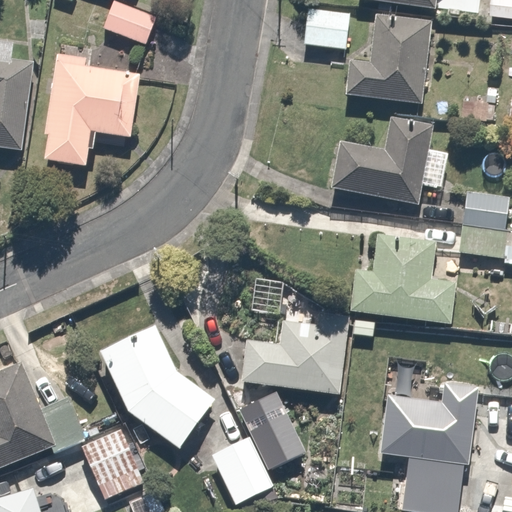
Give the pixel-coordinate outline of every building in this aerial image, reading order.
[(355,0),(356,1),(439,9),(439,0),(355,0)] [(511,0),(492,0),(492,17),(511,17),(511,0)] [(158,17),(116,1),(104,30),(146,47),(158,17)] [(307,6),(305,48),(347,50),(348,8),(307,6)] [(372,64),(349,62),(346,102),(424,107),(429,22),(375,19),(372,64)] [(0,42),(0,150),(26,152),(33,65),(12,64),(13,44),(0,42)] [(91,133),(135,139),(145,69),(58,57),(43,163),(86,168),(91,133)] [(432,125),(392,119),(387,151),(339,144),(332,190),(420,203),(423,187),(444,190),(450,156),(428,153),(432,125)] [(511,193),(469,189),(462,255),(511,260),(511,193)] [(455,322),(457,283),(438,282),(441,246),(380,241),(378,275),(355,274),(353,315),(455,322)] [(310,311),(278,308),(274,344),(246,341),(241,384),(342,396),(350,320),(323,317),(321,328),(308,326),(310,311)] [(105,358),(129,410),(182,450),(215,405),(180,380),(159,333),(105,358)] [(429,363),(388,359),(384,394),(425,399),(429,363)] [(26,371),(0,382),(0,471),(58,446),(26,371)] [(381,456),(409,459),(403,511),(460,511),(466,465),(472,466),(481,386),(449,382),(446,404),(388,397),(381,456)] [(308,455),(276,393),(239,413),(271,475),(308,455)] [(144,485),(121,429),(83,444),(105,501),(144,485)] [(272,489),(247,441),(212,459),(237,507),(272,489)] [(0,511),(38,511),(32,493),(0,503),(0,511)]
